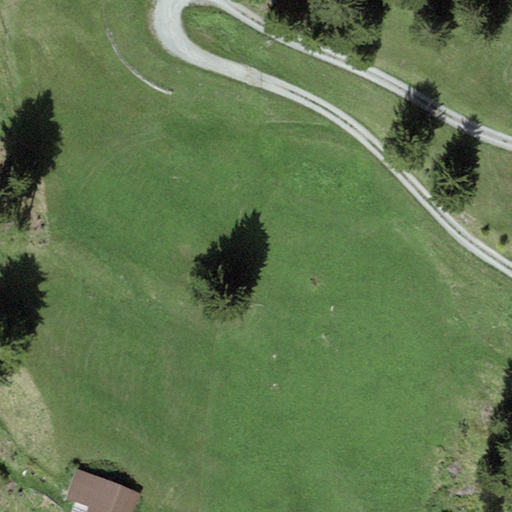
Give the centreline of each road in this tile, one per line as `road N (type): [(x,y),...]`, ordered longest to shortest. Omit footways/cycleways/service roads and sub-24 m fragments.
road 1 (track): [(511,269),(458,231),(358,129),(182,47),(167,25),(176,0)]
road 2 (track): [(222,0),(511,142)]
